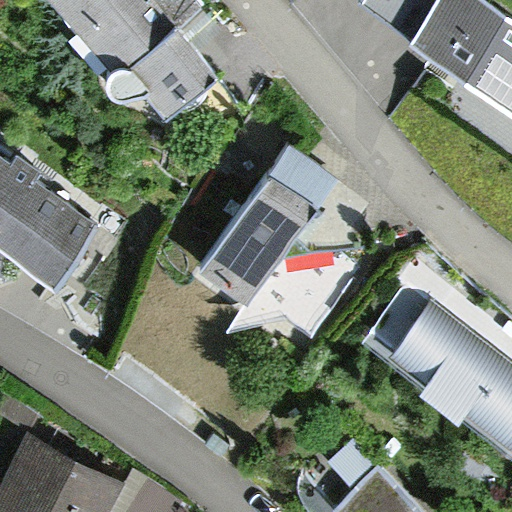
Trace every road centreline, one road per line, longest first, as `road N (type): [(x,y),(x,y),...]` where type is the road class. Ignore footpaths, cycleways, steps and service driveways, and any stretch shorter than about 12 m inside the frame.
road 1 (residential): [(258,0),(358,144),(511,273)]
road 2 (residential): [(244,511),(216,480),(0,341)]
